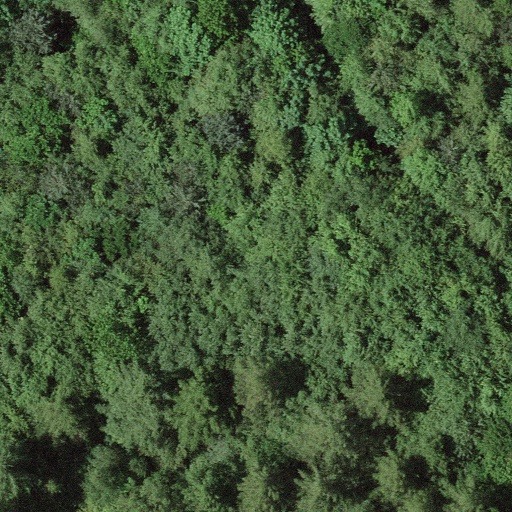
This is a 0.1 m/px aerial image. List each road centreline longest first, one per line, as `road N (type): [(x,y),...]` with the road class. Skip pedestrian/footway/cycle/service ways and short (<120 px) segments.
road 1 (track): [(0,226),(299,0)]
road 2 (track): [(288,0),(372,165),(459,253),(511,285)]
